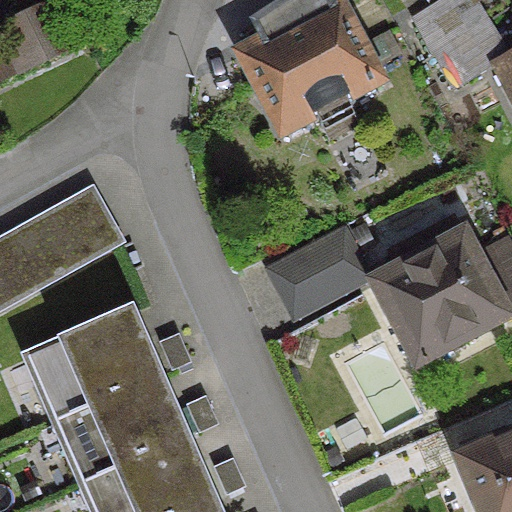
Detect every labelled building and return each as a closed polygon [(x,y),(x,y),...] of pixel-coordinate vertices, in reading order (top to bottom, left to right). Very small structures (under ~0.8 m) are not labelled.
[(277,135),(373,84),(332,6),(324,10),(318,0),(298,0),(249,26),(259,45),(236,57),(277,135)] [(440,0),(408,20),(428,57),(482,23),(470,5),(477,0),(440,0)] [(0,53),(0,60),(7,74),(64,47),(44,7),(0,28),(0,41),(5,51),(0,53)] [(511,54),(503,59),(482,23),(428,57),(447,92),(489,66),(511,109),(511,54)] [(0,306),(113,243),(90,203),(0,253),(0,306)] [(371,285),(413,364),(499,318),(447,222),(389,253),(399,271),(371,285)] [(122,347),(111,322),(34,356),(45,381),(32,386),(49,424),(152,379),(135,341),(122,347)] [(153,382),(152,379),(49,424),(51,427),(63,421),(72,442),(60,448),(76,486),(179,441),(162,403),(146,410),(137,389),(153,382)] [(511,511),(511,435),(454,460),(475,511),(511,511)] [(180,444),(179,441),(76,486),(78,488),(90,483),(99,504),(87,510),(87,511),(185,511),(206,503),(189,465),(173,472),(164,451),(180,444)] [(193,511),(207,506),(206,503),(185,511),(193,511)]
